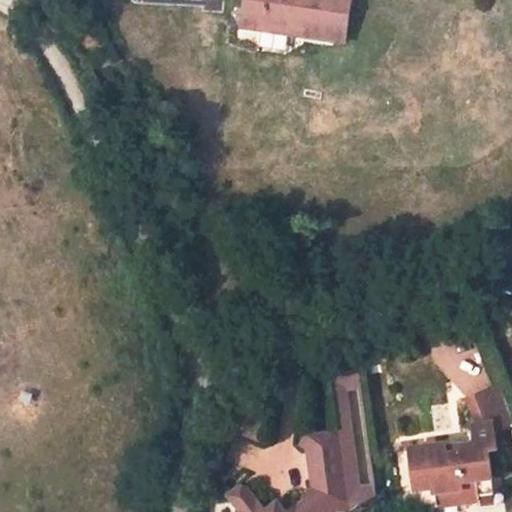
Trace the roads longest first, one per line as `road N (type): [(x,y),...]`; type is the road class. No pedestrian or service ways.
road 1 (track): [(0,4),(27,17),(179,354),(203,373)]
road 2 (residential): [(203,373),(511,246)]
road 3 (residential): [(203,373),(170,511)]
